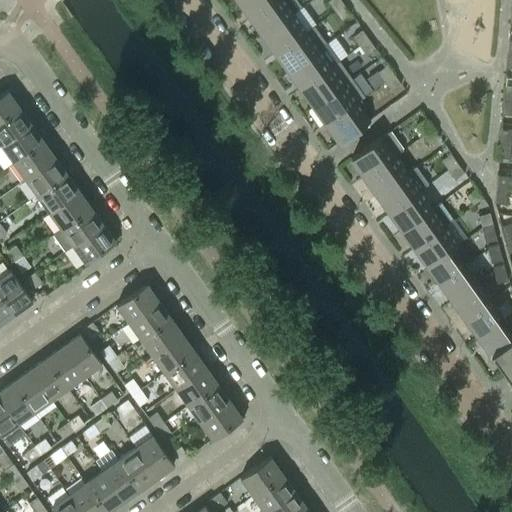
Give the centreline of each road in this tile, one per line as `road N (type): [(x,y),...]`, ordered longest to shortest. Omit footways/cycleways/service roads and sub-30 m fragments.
road 1 (residential): [(511,457),(185,0)]
road 2 (residential): [(160,244),(21,51),(1,40)]
road 3 (residential): [(284,419),(160,244)]
road 4 (residential): [(160,244),(0,358)]
road 5 (residential): [(155,511),(284,419)]
